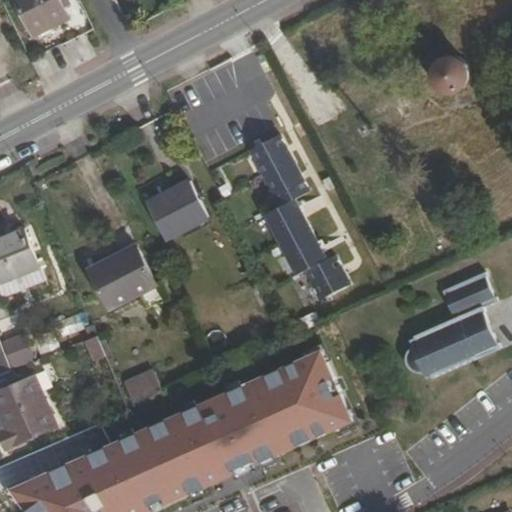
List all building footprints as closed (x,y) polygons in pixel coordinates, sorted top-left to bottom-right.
[(71,21),(60,0),(15,0),(34,39),(71,21)] [(465,88),(468,84),(470,79),(470,74),(468,68),(465,64),(462,61),(457,58),(451,58),(446,59),(441,61),(437,65),(434,70),(433,75),(434,81),(436,86),(438,89),(443,92),(448,94),(453,94),(459,93),(461,92),(465,88)] [(371,120),(375,118),(382,132),(404,122),(392,95),(365,107),(371,120)] [(371,165),(345,116),(332,124),(339,137),(335,140),(338,147),(343,145),(358,172),(371,165)] [(279,136),(250,151),(281,209),(265,216),(297,277),(305,272),(320,301),(350,285),(335,257),(326,261),(295,201),(310,193),(279,136)] [(189,182),(149,203),(169,240),(208,219),(189,182)] [(446,236),(439,223),(427,229),(434,242),(446,236)] [(25,229),(0,238),(0,285),(41,269),(25,229)] [(446,241),(434,247),(438,254),(450,248),(446,241)] [(163,300),(136,247),(89,271),(110,311),(140,296),(147,308),(163,300)] [(421,378),(424,379),(431,378),(434,385),(439,383),(440,384),(509,355),(507,349),(506,350),(492,318),(494,318),(492,314),(507,307),(505,303),(503,303),(495,283),(496,282),(494,278),(451,296),(462,324),(422,341),(422,343),(417,346),(419,352),(417,354),(415,356),(413,360),(413,363),(413,367),(414,370),(416,373),(418,376),(421,378)] [(156,511),(367,422),(336,335),(26,489),(42,511),(156,511)] [(94,362),(106,357),(98,337),(86,342),(94,362)] [(12,346),(18,363),(31,359),(26,341),(12,346)] [(154,372),(125,385),(135,408),(164,394),(154,372)] [(0,416),(6,430),(0,433),(8,450),(58,428),(36,379),(0,393),(0,416)]
